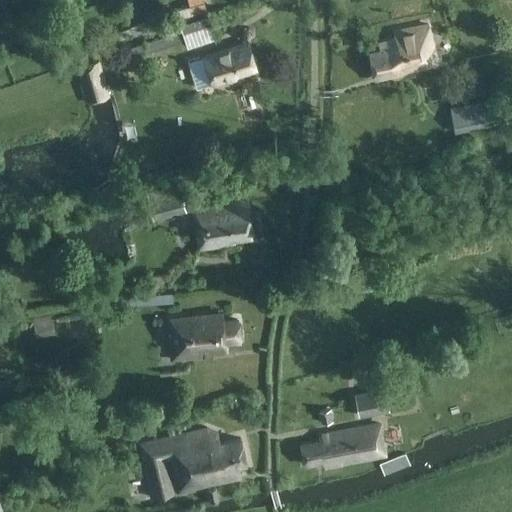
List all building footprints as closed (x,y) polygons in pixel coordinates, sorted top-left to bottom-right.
[(437,63),(427,24),(393,31),(394,36),(386,42),(379,43),(380,49),(368,52),(374,77),(437,63)] [(256,68),(247,42),(203,56),(211,83),(256,68)] [(99,63),(76,67),(86,103),(110,96),(99,63)] [(488,101),(449,108),(454,131),(493,125),(493,124),(497,123),(496,112),(491,113),(488,101)] [(146,192),(152,220),(185,211),(179,189),(163,192),(162,187),(146,192)] [(251,237),(246,200),(193,208),(199,248),(222,245),(226,240),(251,237)] [(171,294),(143,296),(112,298),(112,308),(144,305),(172,302),(171,294)] [(215,355),(214,353),(225,351),(225,342),(239,340),(237,319),(222,321),(221,312),(167,319),(171,359),(208,356),(215,355)] [(402,364),(418,358),(432,353),(428,340),(398,350),(402,364)] [(371,390),(354,393),(358,416),(388,411),(383,380),(370,382),(371,390)] [(329,409),(319,411),(321,423),(331,421),(329,409)] [(128,411),(114,415),(117,424),(131,419),(128,411)] [(322,467),(373,459),(385,457),(379,424),(323,434),(319,435),(320,441),(300,446),(304,465),(317,462),(321,462),(322,467)] [(245,463),(240,438),(219,443),(217,432),(206,428),(139,443),(152,498),(172,493),(164,458),(168,457),(176,490),(216,481),(239,476),(237,465),(245,463)] [(404,453),(378,463),(382,474),(408,463),(404,453)] [(214,488),(207,490),(209,500),(218,499),(214,488)]
